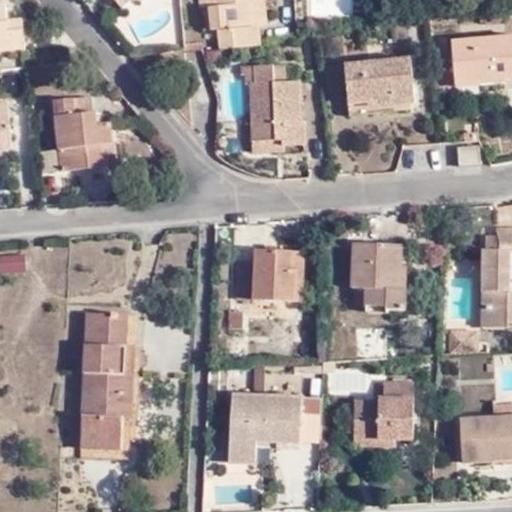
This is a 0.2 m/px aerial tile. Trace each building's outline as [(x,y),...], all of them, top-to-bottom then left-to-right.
[(101,0),(114,14),(128,1),(126,0),(101,0)] [(132,0),(134,43),(183,40),(181,0),(132,0)] [(263,47),(261,28),(260,28),(254,29),(251,5),(259,4),(258,0),(218,0),(219,5),(213,6),(215,31),(222,30),(223,49),(224,49),(263,47)] [(260,28),(261,28),(270,27),(267,0),(258,0),(259,4),(251,5),(254,29),(260,28)] [(307,0),(309,17),(365,12),(363,0),(307,0)] [(0,55),(17,54),(15,28),(1,28),(0,15),(0,55)] [(443,64),(444,72),(466,71),(468,84),(490,82),(489,76),(511,73),(507,34),(440,39),(443,64)] [(334,62),(335,101),(365,97),(366,104),(402,101),(399,58),(334,62)] [(445,85),(468,84),(466,71),(444,72),(443,64),(427,66),(429,86),(445,85)] [(285,68),(262,69),(263,84),(285,83),(285,68)] [(238,85),(239,140),(269,140),(268,144),(290,143),(290,123),(286,123),(285,83),(263,84),(262,69),(245,70),(245,83),(238,85)] [(366,109),(366,104),(365,97),(335,101),(336,110),(366,109)] [(94,151),(106,150),(104,130),(104,129),(99,129),(93,130),(93,128),(93,122),(87,120),(85,104),(51,107),(51,120),(55,177),(97,173),(94,151)] [(268,150),(268,144),(269,140),(239,140),(239,150),(268,150)] [(463,146),(441,146),(441,168),(464,167),(463,146)] [(108,172),(106,150),(94,151),(97,173),(108,172)] [(511,234),(490,235),(490,256),(511,256),(511,234)] [(387,276),(397,277),(399,254),(344,252),(342,296),(357,297),(356,313),(378,313),(378,320),(395,321),(396,297),(386,296),(387,276)] [(511,256),(490,256),(472,256),(471,334),(495,335),(496,329),(511,329),(511,256)] [(16,259),(0,260),(0,275),(17,274),(16,259)] [(279,279),(280,262),(246,260),(246,271),(230,270),(228,311),(286,313),(286,279),(279,279)] [(295,262),(280,262),(279,279),(286,279),(286,313),(293,314),(295,262)] [(396,297),(397,277),(387,276),(386,296),(396,297)] [(378,323),(378,320),(378,313),(356,313),(356,323),(378,323)] [(238,317),(222,316),(222,333),(237,333),(238,317)] [(127,380),(127,361),(120,361),(120,348),(121,319),(80,319),(78,379),(127,380)] [(186,369),(188,339),(173,338),(173,326),(156,325),(153,367),(186,369)] [(430,339),(430,362),(470,359),(470,337),(440,337),(440,338),(430,339)] [(128,349),(120,348),(120,361),(127,361),(128,349)] [(259,372),(248,373),(248,393),(259,393),(259,372)] [(127,380),(78,379),(76,453),(116,455),(118,426),(118,413),(126,413),(127,380)] [(387,441),(387,447),(405,447),(407,389),(378,389),(377,404),(369,404),(369,409),(346,409),(345,443),(372,444),(372,440),(387,441)] [(305,413),(321,413),(321,396),(304,397),(305,413)] [(225,401),(224,442),(252,445),(293,447),(294,403),(225,401)] [(126,425),(126,413),(118,413),(118,426),(126,425)] [(303,413),(302,435),(320,436),(321,414),(303,413)] [(454,465),(481,464),(481,459),(511,458),(511,420),(452,423),(454,465)] [(387,448),(387,447),(387,441),(372,440),(372,444),(345,443),(345,450),(372,451),(373,452),(387,453),(387,448)] [(251,455),(252,445),(224,442),(223,452),(223,468),(251,468),(251,455)] [(511,467),(511,458),(481,459),(481,464),(482,469),(511,467)]
